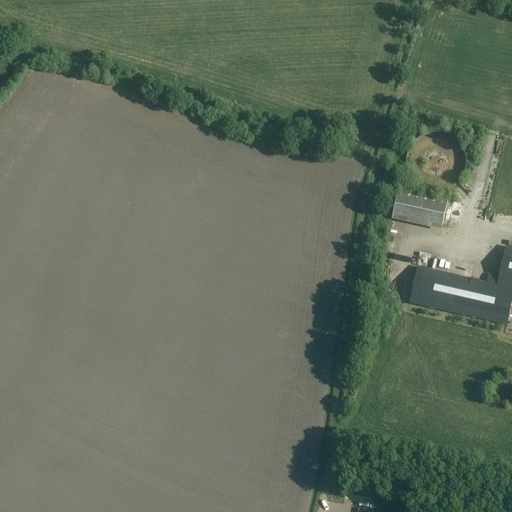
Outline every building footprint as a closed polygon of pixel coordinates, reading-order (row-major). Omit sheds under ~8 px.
[(410,149),(409,152),(408,153),(408,155),(407,156),(407,158),(407,161),(407,165),(407,169),(408,171),(408,173),(410,177),(411,179),(413,182),(415,184),(417,186),(419,187),(421,189),(423,190),(426,191),(428,192),(430,193),(433,193),(435,193),(438,193),(440,193),(443,193),(445,192),(447,192),(449,191),(453,188),(456,187),(458,185),(461,182),(463,178),(464,176),(465,174),(466,172),(466,170),(467,168),(467,166),(467,164),(467,162),(467,159),(466,157),(466,155),(465,152),(464,150),(462,147),(459,143),(456,140),(454,139),(452,138),(449,136),(444,134),(442,134),(440,133),(436,133),(431,134),(427,135),(425,135),(421,138),(418,139),(416,141),(415,143),(413,145),(411,147),(410,149)] [(448,202),(398,191),(393,214),(443,226),(448,202)] [(464,219),(466,208),(451,206),(449,217),(464,219)] [(397,235),(408,235),(407,226),(397,227),(397,235)] [(486,283),(481,282),(481,281),(471,279),(471,280),(418,267),(410,304),(507,327),(511,304),(511,248),(507,247),(500,277),(488,274),(486,283)]
